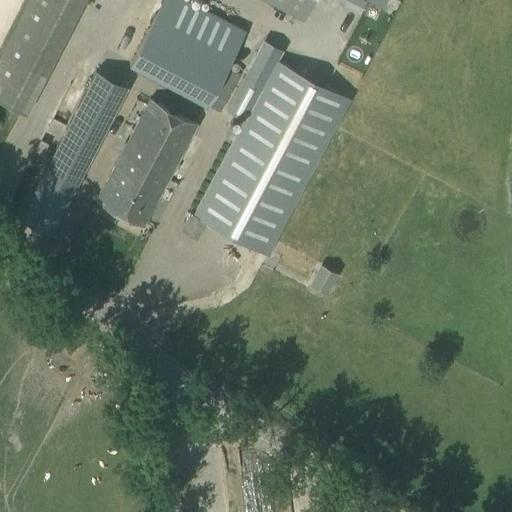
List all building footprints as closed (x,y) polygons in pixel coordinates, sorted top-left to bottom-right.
[(26,0),(0,52),(0,99),(20,110),(76,0),(26,0)] [(225,66),(244,31),(186,0),(161,0),(129,62),(144,70),(165,33),(225,66)] [(267,0),(301,18),(310,0),(267,0)] [(333,0),(359,13),(365,0),(333,0)] [(193,213),(268,252),(347,101),(272,62),(259,87),(242,78),(226,109),(243,118),(193,213)] [(95,70),(20,217),(51,233),(126,86),(95,70)] [(196,122),(149,97),(96,198),(143,223),(196,122)] [(205,222),(190,214),(185,223),(200,231),(205,222)] [(320,265),(311,283),(327,292),(337,273),(320,265)]
